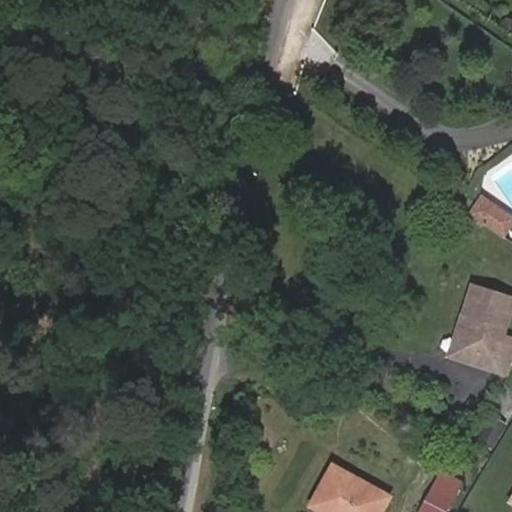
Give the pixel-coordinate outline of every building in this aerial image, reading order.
[(511,225),(511,216),(485,198),(474,213),(505,236),(511,225)] [(511,338),(505,336),(511,314),(511,297),(475,285),(465,314),(472,317),(465,339),(472,355),(495,362),(493,370),(508,375),(511,362),(511,338)] [(472,355),(465,339),(472,317),(465,314),(451,356),(458,358),(470,362),(493,370),(495,362),(472,355)] [(321,511),(382,511),(390,497),(335,468),(314,508),(321,511)] [(451,511),(459,499),(436,486),(420,511),(451,511)]
